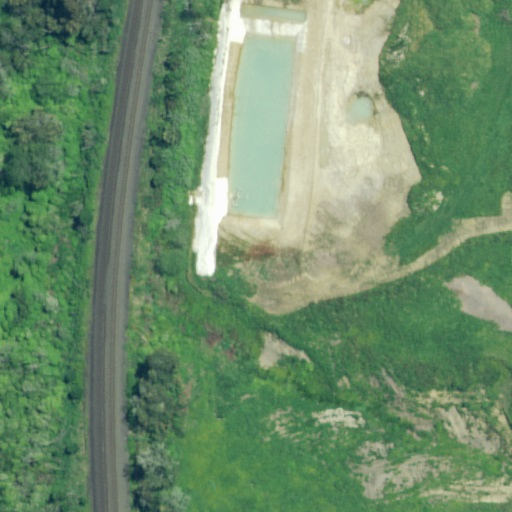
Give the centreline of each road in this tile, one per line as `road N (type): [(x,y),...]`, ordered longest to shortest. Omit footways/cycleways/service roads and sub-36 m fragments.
road 1 (residential): [(379,262),(396,0)]
road 2 (residential): [(365,495),(379,262)]
road 3 (residential): [(511,506),(365,495)]
road 4 (residential): [(379,262),(511,271)]
